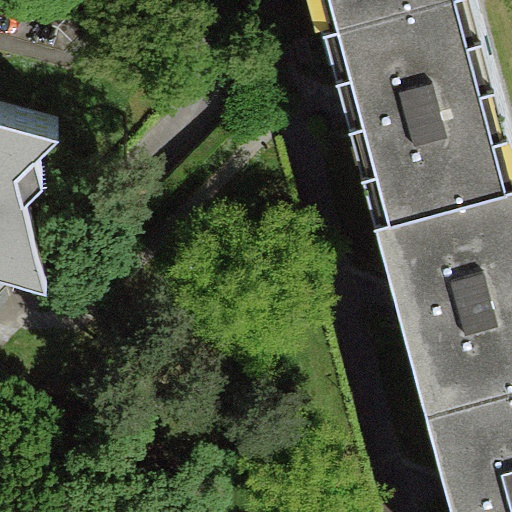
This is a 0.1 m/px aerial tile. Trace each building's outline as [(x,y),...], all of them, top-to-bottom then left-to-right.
[(511,113),(480,0),(327,0),(378,192),(511,155),(511,113)] [(0,95),(0,250),(28,259),(49,264),(19,156),(59,111),(0,95)] [(511,361),(511,155),(378,192),(430,384),(511,361)] [(0,287),(28,259),(0,250),(0,287)] [(511,511),(511,361),(430,384),(464,511),(511,511)]
